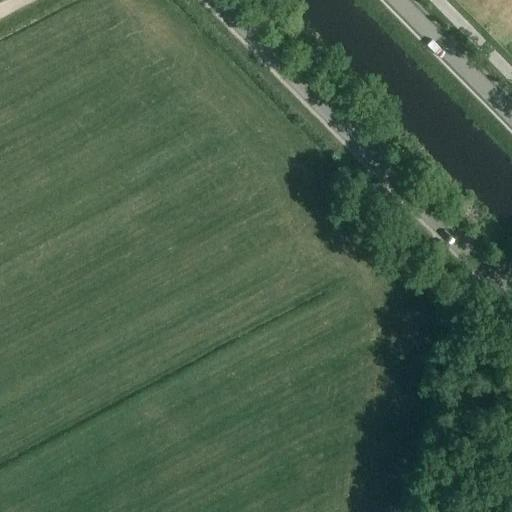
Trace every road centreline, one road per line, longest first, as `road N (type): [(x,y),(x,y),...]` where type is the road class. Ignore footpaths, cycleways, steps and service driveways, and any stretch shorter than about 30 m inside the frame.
road 1 (unclassified): [(511,298),(216,0)]
road 2 (secondary): [(511,118),(394,0)]
